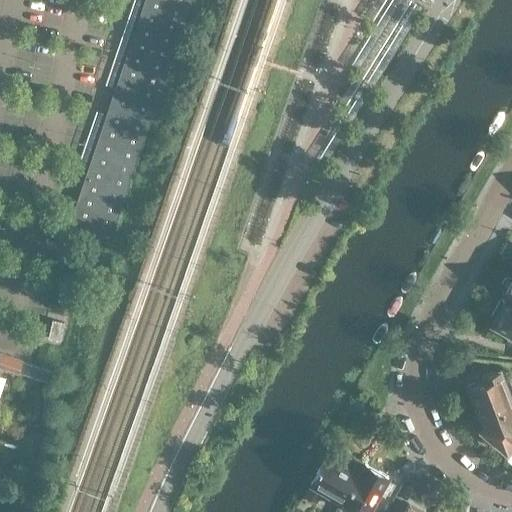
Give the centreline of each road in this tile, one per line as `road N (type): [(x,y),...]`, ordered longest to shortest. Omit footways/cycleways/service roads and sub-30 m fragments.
road 1 (tertiary): [(159,511),(296,245),(448,0)]
road 2 (residential): [(511,495),(443,458),(416,406),(412,374),(425,332),(511,178)]
